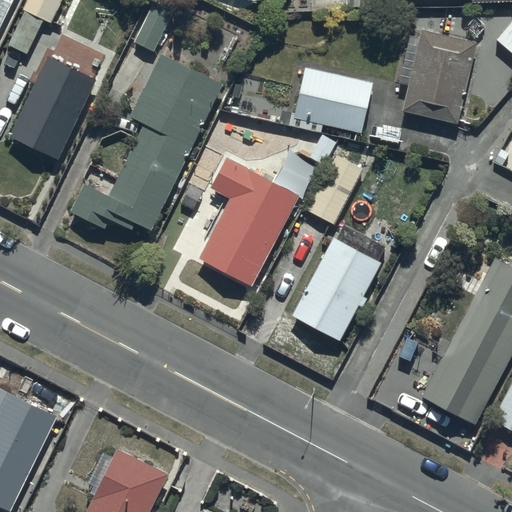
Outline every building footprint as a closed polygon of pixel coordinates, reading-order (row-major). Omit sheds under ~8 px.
[(0,0),(0,24),(11,0),(0,0)] [(7,44),(26,53),(44,17),(51,21),(60,0),(25,0),(22,8),(24,9),(7,44)] [(152,0),(133,39),(154,50),(174,10),(153,0),(152,0)] [(402,110),(457,123),(477,40),(419,27),(417,36),(409,34),(398,83),(407,85),(402,110)] [(8,134),(58,157),(104,55),(59,35),(52,48),(48,46),(8,134)] [(135,221),(151,229),(223,80),(161,50),(130,113),(144,120),(108,193),(83,181),(69,209),(106,227),(111,218),(131,228),(135,221)] [(361,132),(372,81),(305,65),(293,112),(291,111),(288,124),(321,132),(323,123),(361,132)] [(199,255),(252,284),(299,193),(226,154),(209,186),(229,196),(199,255)] [(307,208),(334,223),(363,170),(335,155),(307,208)] [(292,314),(340,340),(359,304),(361,305),(366,296),(363,294),(381,261),(378,259),(386,244),(344,222),(337,237),(334,235),(292,314)] [(475,423),(511,353),(511,264),(495,256),(422,395),(475,423)] [(511,381),(492,417),(511,428),(511,381)] [(0,505),(9,510),(57,414),(0,385),(0,505)] [(84,511),(147,511),(167,472),(116,446),(111,455),(102,450),(86,482),(91,485),(87,492),(93,495),(84,511)]
